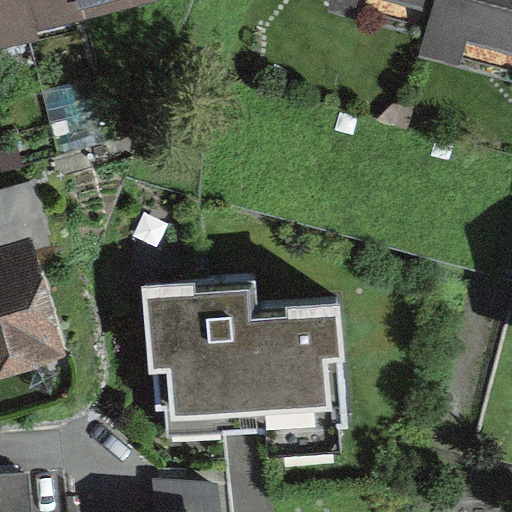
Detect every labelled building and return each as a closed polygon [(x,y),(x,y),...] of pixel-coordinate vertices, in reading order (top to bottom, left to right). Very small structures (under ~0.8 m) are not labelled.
[(19,0),(0,0),(0,30),(26,24),(19,0)] [(82,0),(19,0),(26,24),(84,7),(82,0)] [(511,0),(331,0),(329,9),(423,33),(413,68),(511,93),(511,0)] [(21,212),(0,216),(0,389),(47,378),(22,277),(36,274),(21,212)] [(241,306),(128,315),(135,396),(158,395),(161,439),(333,426),(325,324),(243,331),(241,306)]
